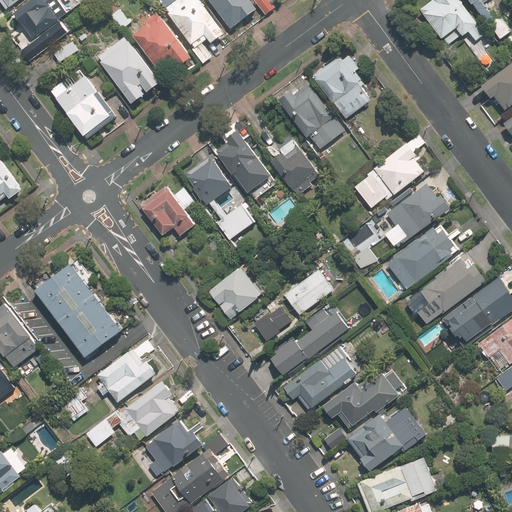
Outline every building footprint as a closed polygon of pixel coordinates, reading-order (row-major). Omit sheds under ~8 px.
[(1,0),(8,9),(19,0),(1,0)] [(70,32),(62,21),(90,0),(29,0),(9,16),(20,30),(26,25),(36,39),(22,50),(30,61),(70,32)] [(134,20),(115,0),(107,0),(103,4),(124,28),(134,20)] [(159,0),(166,9),(195,47),(209,37),(213,43),(228,32),(203,0),(159,0)] [(254,0),(213,0),(233,27),(260,8),(254,0)] [(277,7),(272,0),(257,0),(268,14),(277,7)] [(488,33),(462,0),(434,0),(423,9),(451,45),(465,34),(470,30),(478,41),(488,33)] [(472,0),(503,38),(511,31),(511,29),(489,0),(488,0),(472,0)] [(148,24),(136,33),(164,69),(175,60),(180,67),(195,56),(160,11),(146,22),(148,24)] [(128,35),(100,55),(134,102),(147,93),(150,90),(162,81),(128,35)] [(73,41),(56,53),(62,62),(79,50),(73,41)] [(214,55),(204,42),(195,49),(205,61),(214,55)] [(346,58),(343,53),(315,73),(348,118),(375,99),(366,86),(369,83),(360,70),(363,68),(352,53),(346,58)] [(508,110),(511,106),(511,63),(485,84),(495,97),(497,95),(508,110)] [(82,69),(54,89),(88,137),(119,115),(88,71),(85,73),(82,69)] [(347,129),(313,83),(298,93),(295,89),(282,98),(312,138),(309,140),(317,151),(347,129)] [(276,174),(242,128),(228,139),(230,142),(219,150),(251,193),(276,174)] [(426,144),(419,135),(370,173),(371,175),(358,185),(374,207),(388,196),(391,199),(426,171),(416,157),(420,154),(418,151),(426,144)] [(297,137),(284,146),(281,148),(285,153),(275,159),(299,194),(316,182),(315,179),(322,174),(297,137)] [(0,153),(0,196),(8,191),(13,198),(26,188),(0,153)] [(213,154),(186,173),(232,238),(259,219),(213,154)] [(440,195),(429,181),(389,212),(399,225),(401,224),(412,238),(454,207),(443,193),(440,195)] [(188,207),(197,201),(187,186),(178,192),(173,183),(144,202),(165,235),(177,227),(182,235),(199,224),(188,207)] [(439,228),(437,225),(430,230),(431,232),(422,238),(421,237),(410,245),(412,247),(390,263),(402,280),(398,283),(402,289),(406,286),(408,288),(443,263),(447,260),(462,250),(443,225),(439,228)] [(369,249),(356,256),(363,269),(397,252),(386,231),(365,241),(369,249)] [(470,263),(465,257),(451,269),(449,267),(440,274),(442,276),(424,291),(432,301),(418,312),(429,325),(445,311),(447,313),(489,279),(474,260),(470,263)] [(71,264),(35,291),(85,357),(121,330),(71,264)] [(266,293),(245,265),(212,289),(233,317),(266,293)] [(322,269),(288,292),(303,314),(337,291),(322,269)] [(452,317),(473,344),(511,314),(511,280),(507,275),(452,317)] [(41,347),(7,302),(0,307),(0,347),(14,367),(41,347)] [(320,351),(354,327),(342,309),(333,315),(327,307),(309,319),(315,328),(298,340),(295,335),(277,347),(280,352),(274,356),(286,373),(305,359),(309,364),(322,355),(320,351)] [(511,319),(480,342),(491,357),(501,371),(511,363),(511,319)] [(270,338),(263,327),(247,338),(254,349),(270,338)] [(157,349),(148,338),(99,374),(104,380),(99,384),(106,393),(113,389),(122,401),(162,371),(152,358),(147,362),(143,356),(147,352),(149,355),(157,349)] [(353,354),(346,344),(286,386),(296,399),(303,394),(313,407),(361,373),(350,356),(353,354)] [(0,359),(0,374),(2,376),(8,372),(0,359)] [(364,386),(360,380),(326,403),(335,416),(341,412),(352,427),(378,410),(379,413),(405,395),(399,387),(407,382),(397,368),(389,373),(387,370),(364,386)] [(511,368),(499,377),(507,390),(511,386),(511,368)] [(15,375),(6,381),(14,393),(24,387),(15,375)] [(143,439),(149,434),(150,435),(184,409),(173,396),(178,393),(166,378),(135,403),(129,408),(128,409),(124,404),(87,433),(98,447),(117,432),(114,427),(120,422),(132,437),(138,432),(143,439)] [(81,384),(60,399),(75,421),(92,409),(85,399),(90,396),(81,384)] [(17,402),(16,403),(28,420),(29,419),(37,414),(25,397),(17,402)] [(362,457),(373,471),(405,448),(406,450),(418,441),(407,425),(398,431),(384,412),(351,436),(365,455),(362,457)] [(193,433),(183,419),(149,445),(159,458),(150,464),(158,475),(166,469),(168,472),(208,441),(198,429),(193,433)] [(511,433),(493,433),(493,445),(511,445),(511,433)] [(181,511),(184,511),(235,473),(213,445),(152,492),(168,511),(177,511),(180,510),(181,511)] [(0,495),(3,494),(2,493),(1,492),(24,476),(6,449),(0,453),(0,495)] [(428,456),(362,481),(373,511),(375,511),(413,498),(414,500),(447,487),(440,471),(434,473),(428,456)] [(218,489),(211,494),(224,511),(243,511),(256,503),(235,476),(218,489)] [(425,500),(394,511),(435,511),(431,502),(427,504),(425,500)] [(63,511),(56,502),(44,510),(39,502),(24,511),(63,511)]
